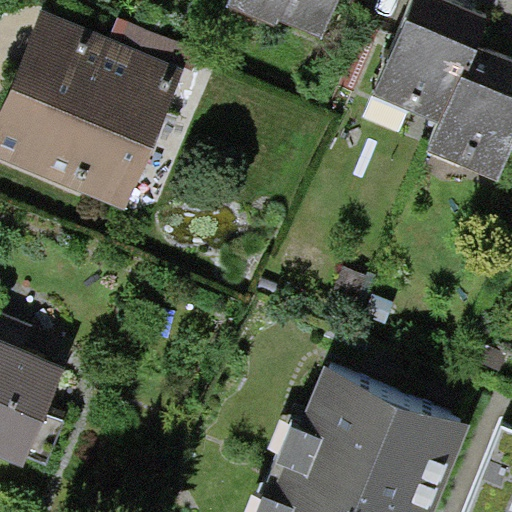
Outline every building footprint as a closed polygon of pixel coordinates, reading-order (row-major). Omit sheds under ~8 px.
[(322,20),(330,0),(245,0),(275,13),(280,2),(322,20)] [(499,175),(511,142),(511,60),(475,46),(489,13),(455,0),(413,0),(381,81),(446,107),(429,148),(499,175)] [(0,106),(0,144),(125,196),(183,60),(169,54),(176,37),(129,18),(122,35),(44,2),(0,106)] [(0,434),(22,444),(62,351),(0,324),(0,299),(14,268),(0,261),(0,434)] [(270,511),(420,511),(460,415),(330,363),(270,511)] [(511,511),(511,420),(505,417),(467,511),(511,511)]
